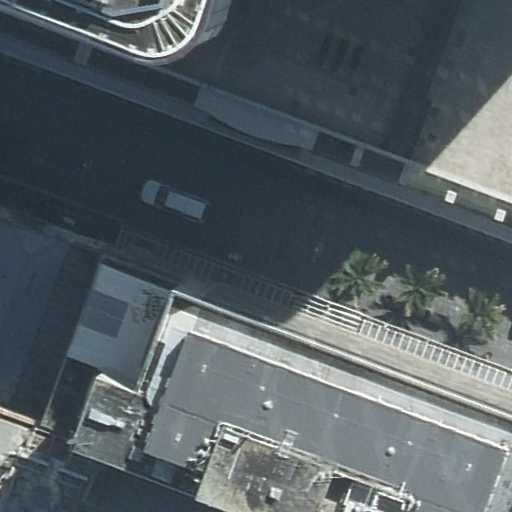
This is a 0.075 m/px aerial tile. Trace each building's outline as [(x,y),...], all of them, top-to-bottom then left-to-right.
[(511,0),(0,0),(0,3),(224,86),(511,192),(511,0)] [(0,0),(0,46),(511,238),(511,192),(224,86),(0,3),(0,0)] [(0,199),(0,397),(55,417),(115,242),(0,199)] [(511,511),(511,390),(115,242),(55,417),(108,437),(167,460),(224,481),(279,502),(306,511),(511,511)] [(0,511),(306,511),(279,502),(224,481),(167,460),(108,437),(55,417),(0,397),(0,511)]
